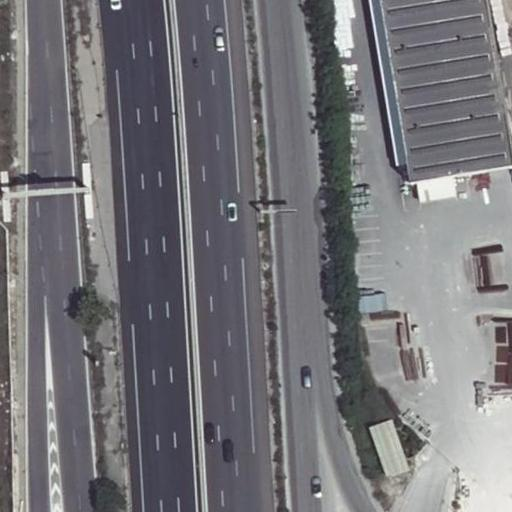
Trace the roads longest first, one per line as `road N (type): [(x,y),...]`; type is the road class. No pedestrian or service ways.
road 1 (motorway): [(146,0),(179,511)]
road 2 (motorway): [(232,511),(200,0)]
road 3 (primary): [(308,364),(277,0)]
road 4 (primary): [(43,0),(67,348)]
road 5 (primary): [(67,348),(44,511)]
road 6 (primary): [(67,348),(81,511)]
road 7 (unclassified): [(364,511),(322,429),(308,364)]
road 8 (primary): [(316,511),(308,364)]
